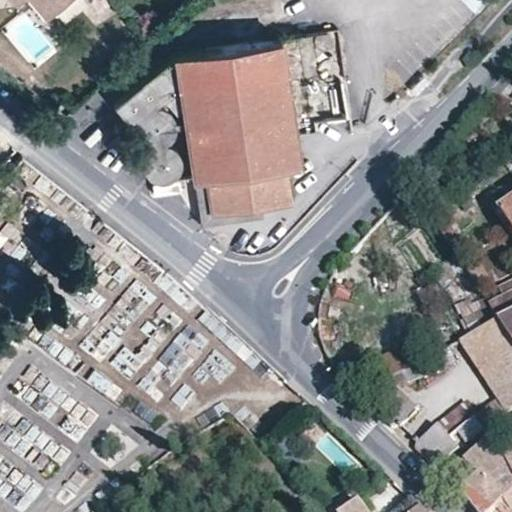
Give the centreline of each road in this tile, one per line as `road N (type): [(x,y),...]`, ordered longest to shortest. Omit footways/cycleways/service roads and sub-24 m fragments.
road 1 (secondary): [(254,314),(511,37)]
road 2 (tertiary): [(254,314),(0,116)]
road 3 (secondary): [(425,485),(295,364),(254,314)]
